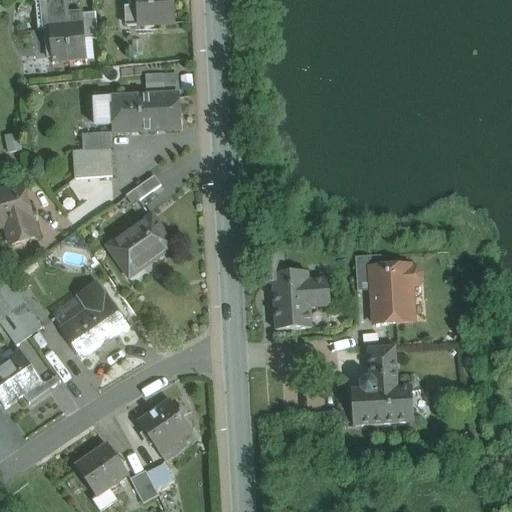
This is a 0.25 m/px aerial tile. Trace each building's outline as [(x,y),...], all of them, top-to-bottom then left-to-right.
[(65,0),(43,0),(43,1),(34,2),(34,3),(43,2),(43,3),(46,3),(49,30),(81,27),(80,15),(82,15),(82,13),(67,14),(65,0)] [(173,0),(135,0),(137,27),(175,25),(173,0)] [(82,15),(80,15),(81,27),(83,27),(84,41),(97,40),(94,14),(82,15)] [(81,27),(49,30),(52,65),(54,65),(53,61),(85,59),(85,62),(86,62),(84,41),(83,27),(81,27)] [(178,97),(111,101),(112,135),(180,131),(178,97)] [(109,134),(84,136),(84,152),(85,153),(110,152),(109,134)] [(18,140),(7,142),(9,154),(21,151),(18,140)] [(110,152),(85,153),(84,152),(74,153),(75,181),(112,178),(110,152)] [(154,178),(125,198),(132,207),(160,187),(154,178)] [(22,187),(0,193),(0,230),(5,229),(10,247),(38,239),(22,187)] [(174,248),(152,217),(106,249),(125,275),(147,260),(151,265),(174,248)] [(282,248),(258,250),(261,285),(272,285),(272,277),(284,276),(282,248)] [(381,258),(355,259),(357,293),(371,292),(370,270),(381,270),(381,258)] [(392,265),(390,267),(390,269),(381,270),(370,270),(371,292),(373,326),(413,324),(412,304),(408,304),(408,289),(417,288),(423,283),(422,275),(416,270),(407,270),(407,268),(398,269),(398,266),(396,265),(392,265)] [(284,276),(272,277),(272,285),(275,333),(311,330),(310,310),(330,309),(328,281),(308,282),(308,274),(284,276)] [(91,310),(63,330),(83,360),(126,331),(105,301),(95,288),(82,297),(91,310)] [(25,306),(12,314),(29,339),(42,330),(25,306)] [(12,314),(0,323),(0,324),(16,348),(29,339),(12,314)] [(395,349),(367,351),(369,376),(376,375),(376,376),(396,374),(395,349)] [(20,353),(4,363),(7,367),(0,372),(0,403),(5,410),(27,394),(29,397),(44,387),(20,353)] [(376,375),(369,376),(369,381),(364,381),(359,386),(360,391),(351,392),(353,428),(413,424),(411,388),(397,389),(396,374),(376,376),(376,375)] [(171,406),(158,414),(157,413),(139,426),(160,455),(192,433),(171,403),(170,404),(171,406)] [(107,447),(76,469),(96,498),(92,501),(99,511),(101,511),(117,501),(109,489),(128,476),(107,447)] [(145,473),(130,481),(143,505),(158,497),(145,473)]
